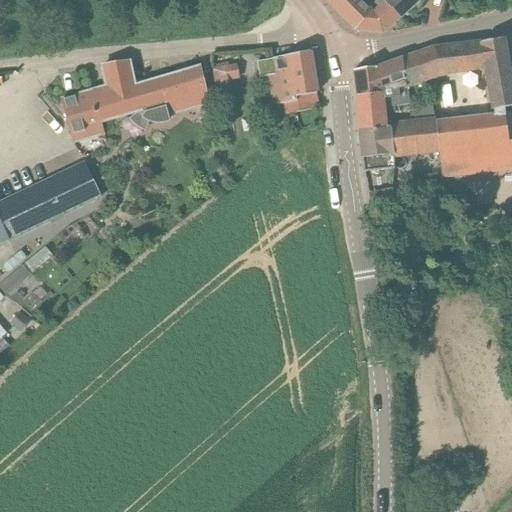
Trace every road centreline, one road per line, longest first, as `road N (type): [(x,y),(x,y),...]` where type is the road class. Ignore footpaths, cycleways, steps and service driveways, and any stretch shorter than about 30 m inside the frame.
road 1 (tertiary): [(383,511),(379,365),(332,55)]
road 2 (unclassified): [(323,30),(0,65)]
road 3 (tertiary): [(332,55),(511,15)]
